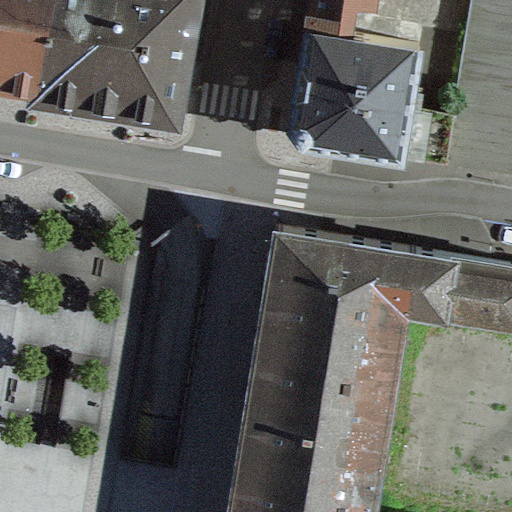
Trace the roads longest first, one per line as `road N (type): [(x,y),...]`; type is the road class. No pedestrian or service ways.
road 1 (residential): [(242,178),(511,217)]
road 2 (residential): [(0,136),(242,178)]
road 3 (residential): [(246,0),(230,92),(242,178)]
